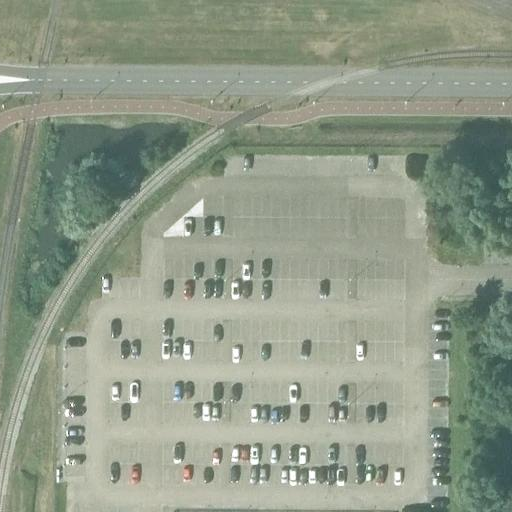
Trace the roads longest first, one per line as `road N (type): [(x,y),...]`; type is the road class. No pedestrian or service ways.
road 1 (unclassified): [(0,83),(511,85)]
road 2 (unknown): [(152,235),(418,246)]
